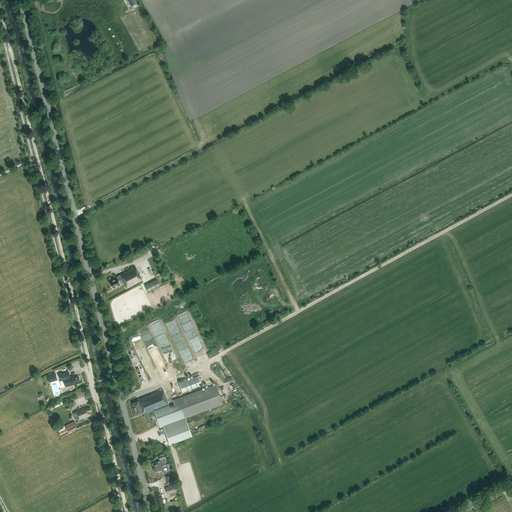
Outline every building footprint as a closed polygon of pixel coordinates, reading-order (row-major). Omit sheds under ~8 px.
[(119,281),(123,279),(127,288),(142,280),(136,267),(117,277),(117,278),(110,282),(111,284),(110,284),(113,288),(117,286),(117,287),(121,285),(119,281)] [(145,286),(148,292),(160,285),(157,279),(145,286)] [(76,382),(80,381),(78,376),(74,377),(74,376),(70,377),(68,371),(59,374),(61,381),(63,380),(65,387),(76,384),(76,382)] [(49,381),(56,379),(55,373),(47,375),(49,381)] [(179,383),(183,393),(202,385),(198,376),(179,383)] [(235,388),(239,385),(234,377),(230,380),(235,388)] [(223,404),(216,384),(178,398),(182,409),(172,413),(163,390),(137,400),(138,401),(132,403),(137,415),(142,413),(142,414),(144,413),(145,415),(144,415),(144,416),(144,418),(145,418),(146,419),(156,415),(160,428),(163,426),(170,444),(192,436),(185,418),(223,404)] [(76,413),(73,414),(75,420),(79,419),(79,420),(86,417),(85,417),(87,416),(87,417),(91,415),(89,412),(91,411),(90,407),(85,409),(85,408),(82,409),(82,410),(80,411),(80,410),(76,412),(76,413)] [(65,426),(68,431),(76,427),(73,422),(65,426)] [(57,429),(59,432),(60,435),(68,432),(66,429),(65,426),(60,428),(60,427),(57,429)] [(158,456),(160,461),(152,464),(155,473),(163,470),(162,466),(166,464),(165,458),(166,458),(165,454),(158,456)] [(167,494),(177,491),(172,475),(165,477),(168,487),(165,488),(167,494)]
